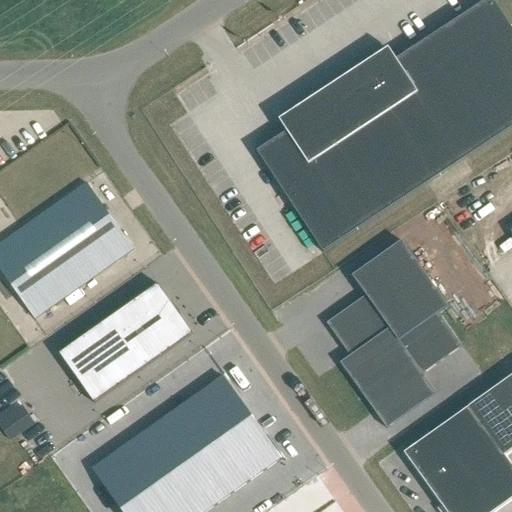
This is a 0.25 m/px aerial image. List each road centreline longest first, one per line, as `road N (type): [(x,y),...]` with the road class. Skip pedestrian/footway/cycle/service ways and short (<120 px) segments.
road 1 (unclassified): [(92,77),(115,145),(373,511)]
road 2 (unclassified): [(92,77),(134,61),(226,0)]
